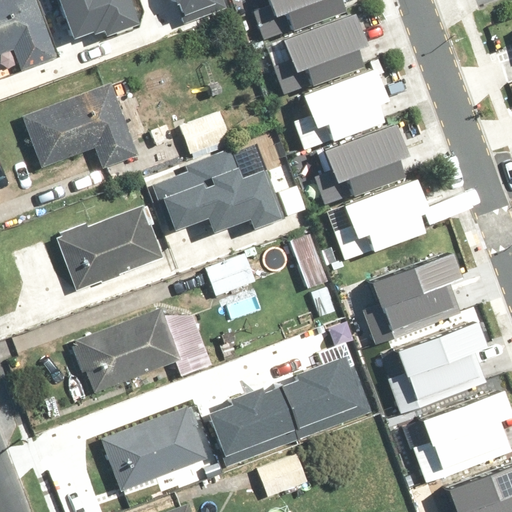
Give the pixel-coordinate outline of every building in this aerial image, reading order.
[(24,0),(0,0),(0,50),(1,50),(8,72),(45,59),(24,0)] [(53,0),(65,35),(94,25),(97,34),(135,21),(128,0),(53,0)] [(173,0),(181,21),(219,6),(216,0),(173,0)] [(267,0),(268,1),(257,5),(266,32),(342,7),(339,0),(267,0)] [(284,56),(273,59),(282,86),(358,61),(351,41),(358,39),(348,8),(276,32),(284,56)] [(306,110),(295,113),(304,140),(379,115),(373,96),(380,93),(370,63),(298,86),(306,110)] [(100,85),(10,117),(29,168),(84,147),(92,169),(126,156),(100,85)] [(212,110),(171,125),(184,158),(224,143),(212,110)] [(328,165),(317,169),(325,195),(401,170),(395,151),(402,148),(392,118),(320,141),(328,165)] [(150,179),(168,225),(201,213),(207,229),(243,215),(246,223),(277,211),(258,163),(240,170),(229,143),(186,159),(188,165),(150,179)] [(345,223),(334,226),(343,253),(419,228),(413,208),(420,206),(410,175),(338,199),(345,223)] [(135,204),(46,236),(49,247),(31,254),(39,276),(60,269),(67,289),(154,258),(135,204)] [(319,278),(302,232),(280,240),(297,286),(319,278)] [(377,298),(365,302),(376,333),(460,304),(449,273),(460,269),(451,243),(367,271),(377,298)] [(188,289),(193,302),(248,280),(235,249),(196,265),(203,283),(188,289)] [(331,309),(320,284),(302,292),(313,317),(331,309)] [(150,305),(59,340),(79,395),(164,362),(169,376),(204,362),(185,313),(157,323),(150,305)] [(399,369),(388,373),(398,404),(482,375),(471,343),(483,340),(474,313),(390,342),(399,369)] [(275,378),(290,420),(361,393),(346,352),(275,378)] [(204,404),(219,445),(290,420),(275,378),(204,404)] [(426,441),(414,445),(425,476),(509,447),(498,416),(509,412),(500,386),(416,415),(426,441)] [(178,406),(91,438),(110,490),(198,457),(178,406)] [(306,479),(295,451),(247,469),(257,497),(306,479)] [(450,508),(438,511),(437,511),(511,511),(511,456),(440,481),(450,508)] [(180,511),(176,499),(142,511),(180,511)]
